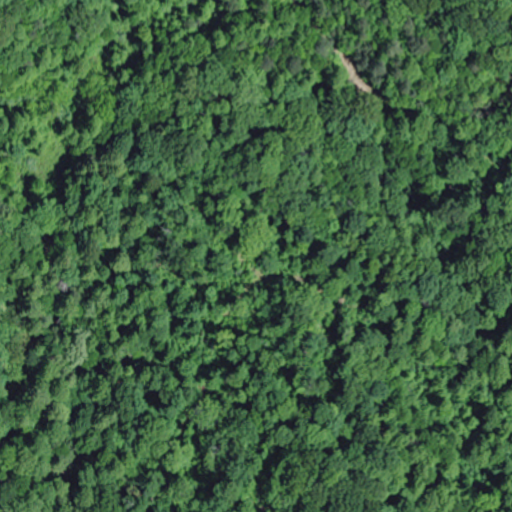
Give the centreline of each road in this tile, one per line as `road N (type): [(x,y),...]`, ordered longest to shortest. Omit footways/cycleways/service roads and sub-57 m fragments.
road 1 (residential): [(174,12),(394,108),(511,187)]
road 2 (residential): [(59,122),(178,0)]
